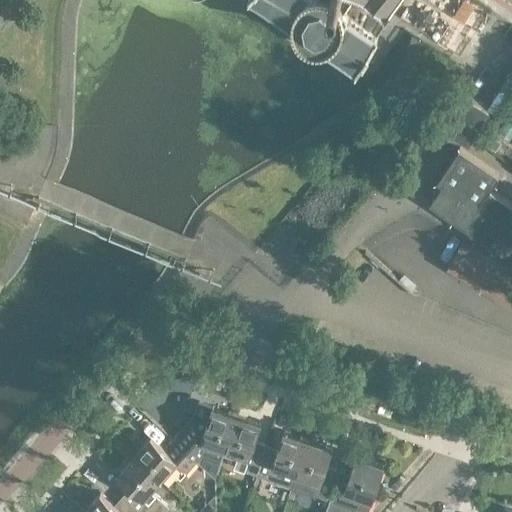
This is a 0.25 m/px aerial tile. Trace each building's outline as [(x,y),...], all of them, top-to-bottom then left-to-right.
[(260,0),(297,24),(297,32),(301,39),(307,45),(314,48),(322,48),(330,45),(361,66),(380,36),(350,16),(347,9),(353,0),(362,0),(389,17),(401,0),(260,0)] [(492,107),(474,94),(451,126),(476,143),(484,132),(477,127),(484,119),(485,120),(488,115),(487,114),(492,107)] [(497,130),(511,139),(511,138),(511,111),(510,110),(497,130)] [(511,207),(511,201),(490,187),(499,173),(460,146),(437,179),(442,183),(430,201),(490,241),(511,207)] [(463,239),(450,260),(511,298),(511,268),(499,260),(463,239)] [(195,414),(175,436),(198,456),(195,459),(215,477),(226,447),(227,447),(238,413),(199,400),(195,414)] [(261,421),(238,413),(227,447),(240,452),(235,465),(256,472),(266,443),(255,439),(261,421)] [(278,447),(266,443),(256,472),(279,480),(283,467),(295,471),(307,437),(284,429),(278,447)] [(151,434),(135,453),(161,476),(171,465),(181,474),(195,459),(198,456),(175,436),(165,447),(151,434)] [(333,446),(307,437),(295,471),(311,477),(307,489),(329,497),(339,467),(327,464),(333,446)] [(161,476),(135,453),(117,473),(131,485),(124,493),(146,511),(162,511),(170,504),(151,487),(161,476)] [(331,496),(325,511),(354,511),(356,506),(368,510),(384,464),(357,454),(341,499),(331,496)] [(101,491),(84,510),(85,511),(146,511),(124,493),(115,503),(101,491)]
